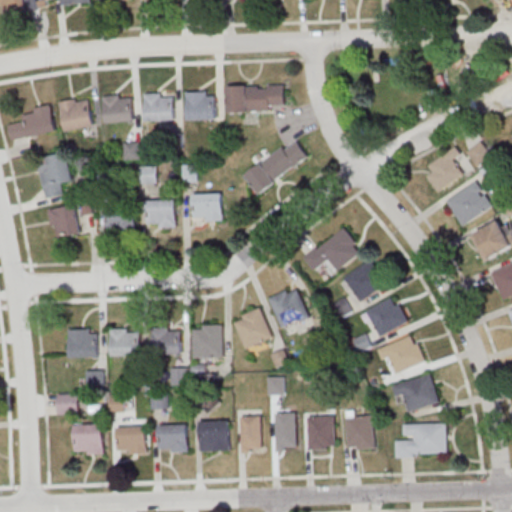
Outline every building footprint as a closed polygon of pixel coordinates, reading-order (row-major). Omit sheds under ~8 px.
[(46,0),(40,0),(30,2),(29,0),(0,0),(0,3),(3,17),(48,8),(46,0)] [(229,111),(286,110),(285,84),(229,85),(229,111)] [(217,119),(217,91),(188,91),(188,119),(217,119)] [(146,92),(146,121),(175,121),(175,92),(146,92)] [(134,122),(134,94),(105,94),(105,122),(134,122)] [(95,126),(90,96),(61,101),(66,131),(95,126)] [(12,140),(57,132),(52,105),(24,110),(26,120),(9,123),(12,140)] [(245,174),(259,193),(310,157),(297,138),(245,174)] [(126,159),(141,159),(141,142),(126,142),(126,159)] [(469,150),(478,165),(492,157),(484,142),(469,150)] [(425,170),(441,192),(465,174),(455,160),(462,155),(457,147),(425,170)] [(69,153),(39,158),(46,198),(66,194),(64,183),(74,181),(69,153)] [(448,201),(464,225),(495,205),(478,180),(448,201)] [(194,220),(225,220),(225,193),(194,193),(194,220)] [(178,199),(149,199),(149,226),(178,226),(178,199)] [(82,232),(76,204),(50,209),(55,237),(82,232)] [(137,231),(137,212),(107,212),(107,231),(137,231)] [(511,247),(511,226),(507,217),(472,234),(485,261),(511,247)] [(338,270),(364,251),(346,226),(305,256),(317,272),(331,261),(338,270)] [(346,275),(361,300),(387,285),(373,260),(346,275)] [(511,263),(493,271),(505,299),(511,295),(511,263)] [(271,297),(284,328),(311,316),(298,286),(271,297)] [(368,310),(383,336),(411,320),(396,294),(368,310)] [(235,318),(248,349),(276,337),(263,307),(235,318)] [(225,324),(195,324),(195,357),(225,357),(225,324)] [(182,353),(182,326),(154,326),(154,353),(182,353)] [(99,357),(99,328),(71,328),(71,357),(99,357)] [(112,328),(112,355),(141,355),(141,328),(112,328)] [(356,339),(360,351),(373,346),(368,334),(356,339)] [(386,361),(394,358),(399,372),(427,362),(417,334),(381,347),(386,361)] [(173,367),(173,383),(190,383),(190,367),(173,367)] [(441,402),(433,373),(395,385),(399,398),(407,396),(412,411),(441,402)] [(270,393),(286,393),(286,376),(270,376),(270,393)] [(170,408),(170,392),(152,392),(152,408),(170,408)] [(80,393),(58,393),(58,414),(80,414),(80,393)] [(111,411),(126,411),(126,394),(111,394),(111,411)] [(299,411),(278,411),(278,450),(299,450),(299,411)] [(350,450),(377,448),(375,411),(348,412),(350,450)] [(243,415),(243,452),(263,452),(263,415),(243,415)] [(338,415),(310,415),(310,449),(338,449),(338,415)] [(201,420),(201,451),(231,451),(231,420),(201,420)] [(450,455),(449,422),(407,423),(407,439),(398,439),(398,457),(450,455)] [(105,454),(105,424),(76,424),(76,454),(105,454)] [(160,452),(190,452),(190,424),(160,424),(160,452)] [(118,426),(118,453),(148,453),(148,425),(118,426)]
